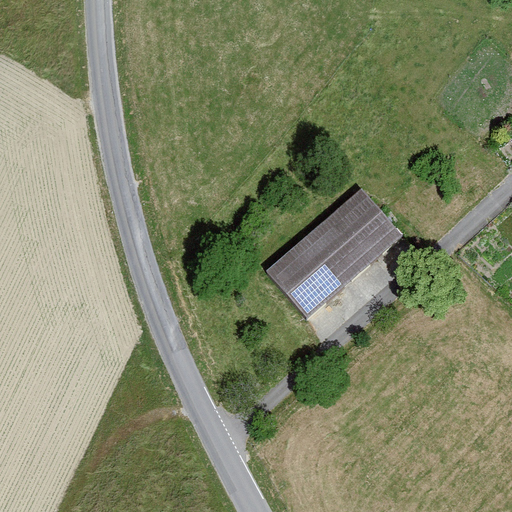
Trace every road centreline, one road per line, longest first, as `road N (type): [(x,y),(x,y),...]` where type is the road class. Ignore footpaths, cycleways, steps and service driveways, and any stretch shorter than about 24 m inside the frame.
road 1 (tertiary): [(101,0),(101,53),(122,149),(180,336),(273,511)]
road 2 (unknown): [(235,440),(511,195)]
